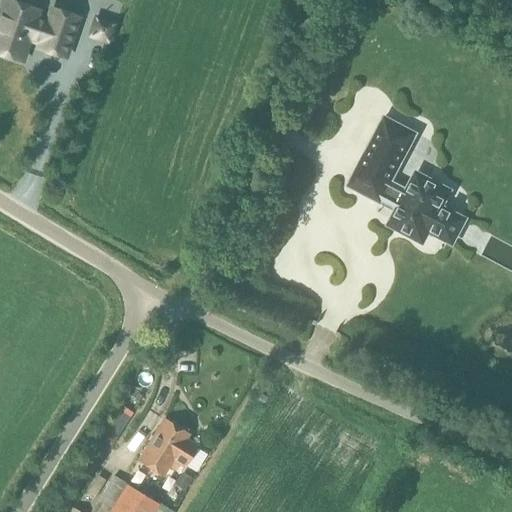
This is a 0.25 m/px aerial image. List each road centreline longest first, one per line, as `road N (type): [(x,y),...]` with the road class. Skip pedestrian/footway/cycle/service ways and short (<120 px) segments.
road 1 (unclassified): [(511,460),(156,295)]
road 2 (track): [(186,308),(268,133),(318,0)]
road 3 (unclassified): [(20,511),(156,295)]
road 4 (unclassified): [(156,295),(0,199)]
